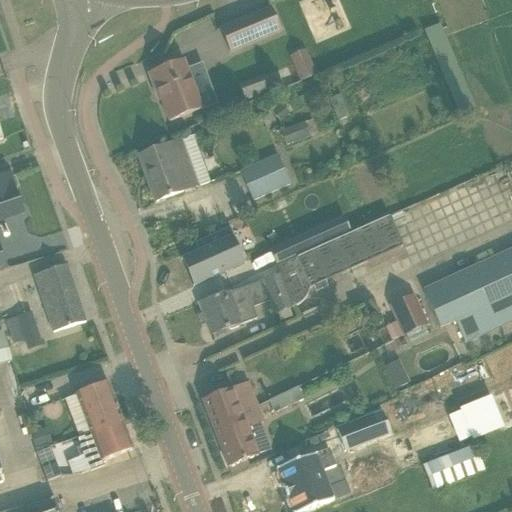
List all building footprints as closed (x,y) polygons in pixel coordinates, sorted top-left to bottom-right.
[(219,30),(229,52),(280,31),(270,8),(219,30)] [(424,32),(460,116),(475,109),(439,26),(424,32)] [(285,65),(294,85),(316,76),(305,50),(289,57),(292,63),(285,65)] [(182,61),(148,74),(155,93),(158,102),(160,101),(169,122),(215,105),(205,78),(191,83),(182,61)] [(244,99),(269,91),(264,77),(240,86),(244,99)] [(320,88),(297,98),(298,99),(300,104),(306,102),(307,106),(324,98),(320,88)] [(285,103),(274,114),(282,121),(293,111),(285,103)] [(305,123),(280,132),(286,147),(310,138),(310,136),(317,134),(312,121),(305,124),(305,123)] [(139,157),(156,203),(210,183),(193,137),(139,157)] [(240,172),(252,200),(289,184),(277,156),(240,172)] [(0,178),(0,221),(17,216),(22,214),(20,209),(14,191),(17,187),(14,179),(9,178),(8,176),(0,178)] [(229,294),(200,304),(203,314),(206,322),(211,336),(229,329),(230,330),(237,328),(238,326),(241,325),(242,325),(236,308),(250,303),(270,296),(276,312),(291,307),(297,305),(301,303),(304,299),(307,295),(308,292),(308,288),(312,287),(315,293),(327,288),(324,281),(402,247),(389,218),(383,221),(355,233),(277,268),(280,276),(244,289),(229,294)] [(343,218),(289,242),(295,257),(350,232),(343,218)] [(198,251),(180,259),(181,261),(183,260),(195,285),(192,287),(193,288),(244,265),(244,263),(242,264),(240,260),(243,259),(229,228),(194,244),(198,251)] [(455,321),(465,344),(511,321),(511,248),(421,291),(439,329),(455,321)] [(33,277),(52,334),(85,323),(65,266),(33,277)] [(391,326),(396,339),(402,336),(403,337),(406,336),(425,327),(428,326),(414,295),(389,306),(396,323),(391,326)] [(5,322),(12,345),(24,341),(27,351),(42,346),(31,314),(5,322)] [(0,473),(2,473),(0,465),(0,365),(10,364),(2,333),(0,333),(0,473)] [(382,368),(393,393),(409,385),(398,361),(382,368)] [(89,434),(91,439),(123,427),(107,383),(76,395),(90,434),(89,434)] [(201,401),(213,431),(242,419),(240,414),(257,407),(248,383),(231,390),(231,389),(201,401)] [(295,388),(271,400),(276,411),(300,400),(295,388)] [(460,411),(448,416),(459,443),(470,438),(471,441),(503,428),(490,397),(459,409),(460,411)] [(213,431),(228,468),(258,456),(247,428),(263,422),(257,407),(240,414),(242,419),(213,431)] [(381,412),(336,429),(344,452),(389,435),(381,412)] [(84,455),(90,472),(102,467),(101,462),(132,450),(123,427),(91,439),(89,434),(78,438),(81,447),(76,449),(79,457),(84,455)] [(32,433),(37,450),(52,446),(47,429),(32,433)] [(473,445),(422,466),(432,492),(484,471),(473,445)] [(36,453),(47,482),(61,477),(50,448),(36,453)] [(329,450),(276,470),(292,511),(302,511),(333,500),(322,472),(335,467),(329,450)] [(58,511),(54,500),(17,511),(58,511)]
